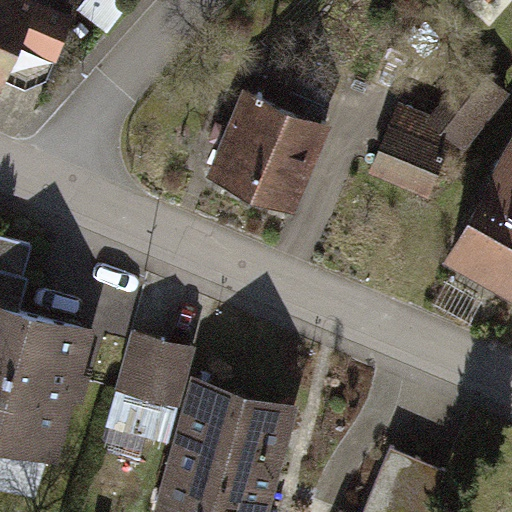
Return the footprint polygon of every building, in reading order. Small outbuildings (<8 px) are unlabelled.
[(72,2),(65,0),(0,0),(0,75),(2,76),(14,46),(50,59),(72,2)] [(396,93),(391,111),(368,172),(438,202),(453,143),(468,154),(511,96),(511,87),(479,61),(442,113),(396,93)] [(334,120),(239,87),(209,172),(303,205),(334,120)] [(511,144),(450,250),(511,286),(511,144)] [(98,328),(0,300),(0,432),(64,450),(98,328)] [(198,348),(133,331),(109,425),(174,442),(191,375),(198,348)] [(191,375),(174,442),(156,511),(277,511),(305,404),(191,375)] [(435,460),(395,443),(365,511),(353,511),(341,507),(339,511),(435,511),(416,504),(435,460)]
